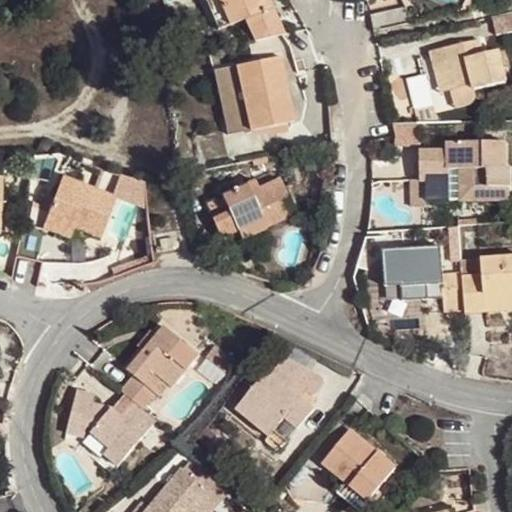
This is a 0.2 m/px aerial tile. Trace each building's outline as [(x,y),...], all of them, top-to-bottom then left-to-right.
[(203,0),(217,31),(229,26),(217,0),(203,0)] [(244,19),(253,40),(284,33),(270,0),(217,0),(229,26),(244,19)] [(410,23),(407,6),(370,15),(374,32),(410,23)] [(480,39),(471,41),(474,56),(484,54),(480,39)] [(471,41),(429,52),(434,72),(442,70),(447,92),(472,86),(473,90),(506,82),(499,50),(484,54),(474,56),(471,41)] [(250,131),(295,121),(281,56),(237,65),(250,131)] [(439,94),(447,92),(442,70),(434,72),(439,94)] [(506,141),(448,142),(448,150),(420,150),(421,175),(449,175),(449,180),(426,180),(426,201),(510,200),(509,167),(506,167),(506,141)] [(399,180),(416,180),(417,144),(400,143),(399,180)] [(102,238),(118,197),(63,177),(48,217),(75,227),(102,238)] [(267,227),(297,213),(281,178),(261,187),(257,179),(222,196),(229,210),(213,218),(225,243),(232,244),(243,239),(239,231),(263,219),(267,227)] [(426,201),(426,180),(421,180),(413,180),(413,207),(426,207),(426,201)] [(222,196),(206,203),(213,218),(229,210),(222,196)] [(70,239),(75,227),(48,217),(43,229),(70,239)] [(263,219),(239,231),(243,239),(267,227),(263,219)] [(175,249),(172,237),(160,239),(162,252),(175,249)] [(443,297),(444,313),(465,311),(462,277),(462,273),(443,274),(441,246),(383,250),(386,287),(402,285),(403,300),(428,298),(443,297)] [(511,256),(481,259),(482,275),(462,277),(465,311),(465,314),(485,312),(483,288),(502,287),(502,295),(511,293),(511,256)] [(403,300),(402,285),(386,287),(387,301),(403,300)] [(483,288),(485,312),(511,310),(511,293),(502,295),(502,287),(483,288)] [(428,298),(403,300),(404,312),(428,311),(428,298)] [(126,395),(144,409),(156,395),(152,392),(161,380),(171,388),(199,355),(165,327),(157,337),(145,352),(129,371),(135,376),(122,392),(126,395)] [(139,348),(145,352),(157,337),(152,332),(139,348)] [(236,411),(268,437),(284,419),(297,429),(314,408),(302,397),(308,391),(312,393),(317,393),(323,380),(322,378),(285,358),(272,374),(269,371),(236,411)] [(118,468),(157,420),(144,409),(126,395),(114,410),(113,409),(109,414),(103,412),(104,407),(93,404),(95,396),(77,392),(67,435),(85,439),(87,428),(95,430),(91,434),(109,450),(104,456),(118,468)] [(349,430),(322,465),(369,502),(396,467),(349,430)] [(145,511),(194,511),(193,511),(210,491),(199,482),(203,476),(187,463),(183,469),(182,468),(145,511)] [(193,511),(194,511),(205,511),(222,492),(203,476),(199,482),(210,491),(193,511)]
